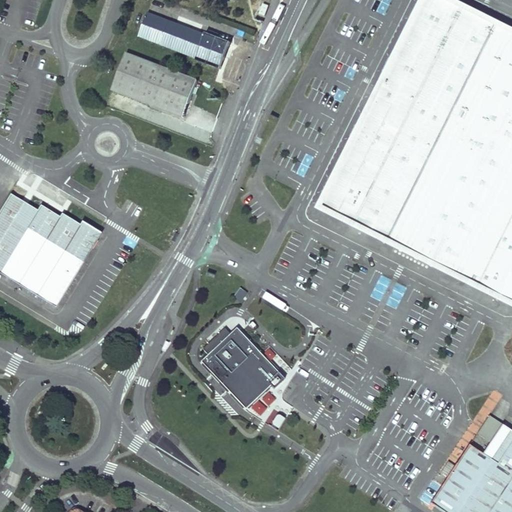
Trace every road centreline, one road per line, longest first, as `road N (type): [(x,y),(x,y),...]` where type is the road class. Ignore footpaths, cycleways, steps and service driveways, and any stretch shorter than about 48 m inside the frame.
road 1 (unclassified): [(109,408),(201,235),(229,155)]
road 2 (unclassified): [(229,155),(138,312),(65,374)]
road 3 (unclassified): [(298,0),(229,155)]
road 4 (primary): [(240,511),(110,421)]
